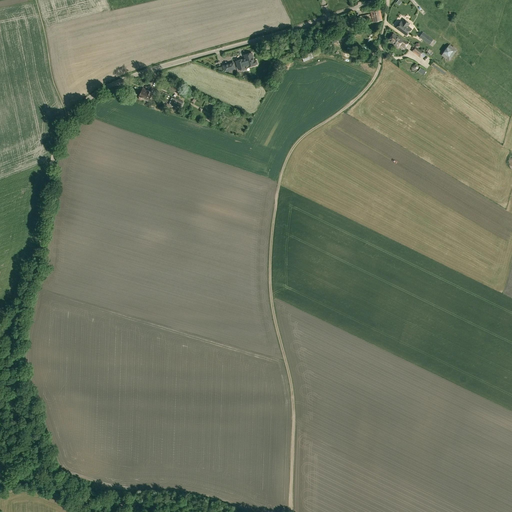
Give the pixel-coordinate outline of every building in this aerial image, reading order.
[(380,9),(371,11),(373,22),(382,20),(380,9)] [(408,26),(410,24),(404,20),(402,22),(401,22),(399,24),(398,24),(397,27),(397,28),(396,28),(407,36),(411,29),(408,26)] [(430,45),(433,40),(422,32),(419,37),(430,45)] [(402,43),(403,44),(403,45),(406,47),(408,44),(398,37),(393,34),(388,40),(394,45),(393,45),(397,48),(398,47),(398,48),(402,43)] [(442,55),(449,60),(456,50),(449,45),(442,55)] [(415,47),(412,51),(420,57),(423,53),(415,47)] [(255,61),(254,61),(252,53),(244,55),(245,60),(242,61),(241,60),(237,61),(239,68),(240,68),(240,71),(244,70),(244,69),(255,65),(256,65),(256,64),(257,63),(257,62),(256,61),(255,61)] [(153,93),(158,95),(159,92),(152,88),(150,92),(143,88),(139,96),(149,101),(153,93)] [(166,98),(164,102),(167,104),(166,106),(170,107),(171,105),(180,109),(183,102),(166,95),(165,97),(166,98)]
